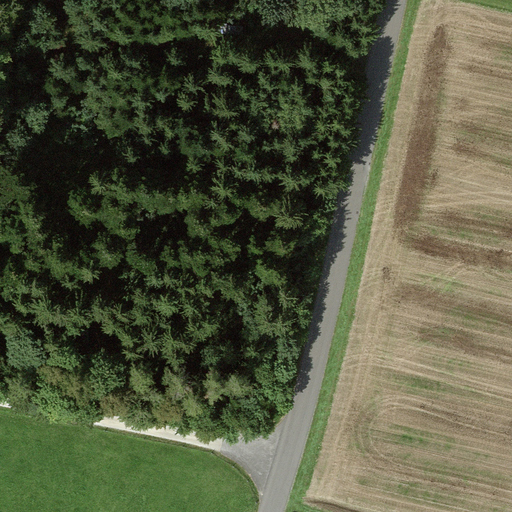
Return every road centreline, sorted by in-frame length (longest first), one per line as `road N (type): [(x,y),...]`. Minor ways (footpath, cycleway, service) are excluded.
road 1 (unclassified): [(272,511),(390,0)]
road 2 (track): [(0,400),(288,458)]
